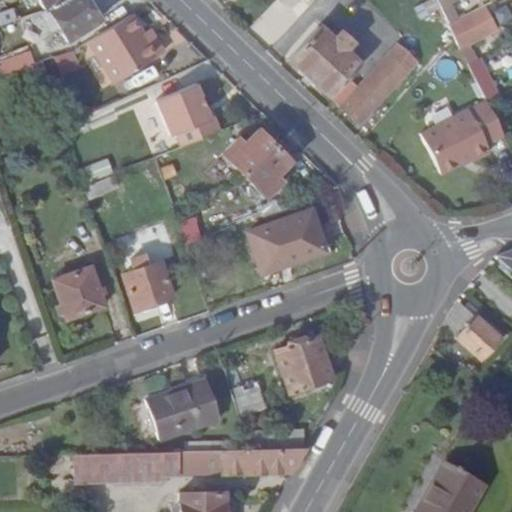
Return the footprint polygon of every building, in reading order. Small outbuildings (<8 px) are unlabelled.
[(39,0),(48,16),(75,0),(39,0)] [(69,47),(104,26),(87,0),(75,0),(48,16),(44,18),(50,29),(57,26),(69,47)] [(466,2),(464,0),(436,0),(444,14),(466,2)] [(474,47),(500,34),(489,11),(452,29),(462,54),(474,47)] [(20,16),(0,23),(4,32),(24,25),(20,16)] [(40,32),(36,20),(24,25),(4,32),(9,43),(40,32)] [(151,34),(143,39),(132,20),(91,46),(117,89),(166,59),(151,34)] [(362,128),(421,67),(401,49),(364,89),(352,78),(363,67),(349,53),(356,46),(344,33),(335,41),(324,30),(293,62),(362,128)] [(462,54),(471,68),(481,63),(474,47),(462,54)] [(21,68),(23,75),(45,67),(43,56),(26,62),(27,65),(21,68)] [(61,75),(77,68),(74,57),(57,63),(61,75)] [(485,61),(481,63),(471,68),(489,104),(490,107),(503,99),(485,61)] [(208,113),(198,89),(159,106),(173,142),(180,139),(185,152),(221,137),(216,123),(213,124),(208,113)] [(489,149),(507,140),(497,120),(490,107),(489,104),(423,136),(443,176),(474,161),(475,164),(493,156),(489,149)] [(208,113),(213,124),(216,123),(211,112),(208,113)] [(247,186),(275,154),(260,136),(246,150),(240,144),(224,160),(247,186)] [(289,168),(275,154),(247,186),(263,204),(281,189),(275,182),(289,168)] [(80,176),(84,189),(115,177),(110,164),(80,176)] [(189,215),(174,221),(182,240),(197,234),(189,215)] [(284,269),(325,254),(312,215),(248,239),(262,279),(284,271),(284,269)] [(511,254),(497,260),(511,274),(511,254)] [(134,314),(172,302),(161,267),(150,271),(148,260),(133,265),(137,275),(123,279),(134,314)] [(67,325),(104,311),(91,272),(52,284),(60,309),(55,311),(58,321),(64,319),(67,325)] [(461,307),(445,332),(482,364),(501,343),(461,307)] [(290,397),(332,382),(318,340),(276,354),(290,397)] [(223,369),(236,414),(261,407),(247,362),(223,369)] [(227,423),(212,381),(153,401),(167,443),(227,423)] [(245,448),(246,455),(277,454),(277,443),(245,444),(245,448)] [(277,454),(246,455),(226,456),(74,459),(75,488),(162,485),(162,481),(175,480),(175,477),(221,475),(222,479),(292,478),(305,453),(285,453),(277,454)] [(416,511),(468,511),(484,486),(445,463),(416,511)] [(178,511),(217,511),(217,496),(178,497),(178,511)] [(56,511),(75,511),(75,499),(57,499),(56,511)] [(93,511),(94,499),(75,499),(75,511),(93,511)]
